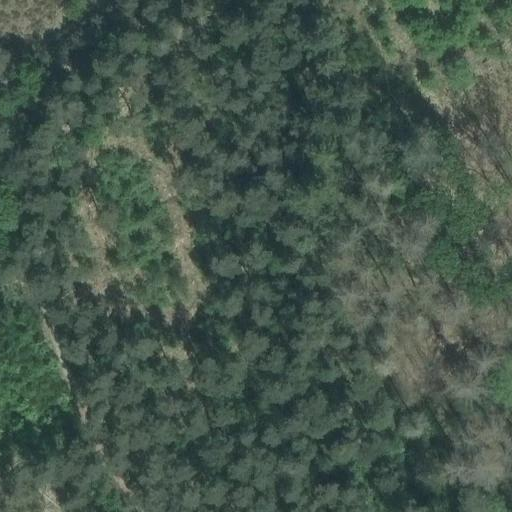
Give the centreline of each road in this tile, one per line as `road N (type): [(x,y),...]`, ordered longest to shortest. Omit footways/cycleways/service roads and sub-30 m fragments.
road 1 (track): [(136,511),(97,445),(37,303),(0,180)]
road 2 (track): [(121,0),(0,103)]
